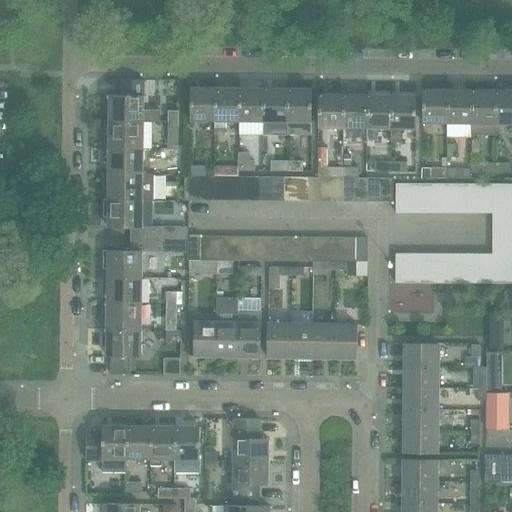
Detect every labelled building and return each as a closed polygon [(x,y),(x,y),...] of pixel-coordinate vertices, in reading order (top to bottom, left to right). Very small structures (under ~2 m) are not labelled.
[(216,122),(216,89),(191,89),(191,122),(215,122),(216,122)] [(240,122),(240,89),(216,89),(216,122),(215,122),(215,133),(226,133),(226,122),(240,122)] [(240,89),(240,122),(264,122),(264,90),(240,89)] [(264,90),(264,122),(287,123),(287,136),(288,136),(289,90),(264,90)] [(289,90),(288,136),(312,136),(311,123),(312,90),(289,90)] [(422,124),(447,125),(447,91),(422,91),(422,124)] [(447,125),(471,125),(471,91),(447,91),(447,125)] [(471,135),(495,135),(495,91),(471,91),(471,125),(471,135)] [(496,135),(495,125),(511,125),(511,91),(495,91),(495,135),(496,135)] [(318,95),(318,115),(318,129),(343,129),(343,142),(344,142),(344,95),(318,95)] [(367,141),(368,141),(368,96),(344,95),(344,142),(367,143),(367,141)] [(144,122),(144,115),(144,96),(104,96),(104,113),(106,113),(106,122),(144,122)] [(379,129),(391,129),(392,129),(393,96),(368,96),(368,141),(379,141),(379,129)] [(391,143),(392,143),(403,143),(402,130),(417,130),(417,96),(393,96),(392,129),(391,129),(391,143)] [(179,111),(169,111),(169,128),(179,128),(179,111)] [(144,148),(144,122),(106,122),(105,148),(144,148)] [(169,144),(179,144),(179,128),(169,128),(169,144)] [(179,144),(169,144),(169,161),(179,161),(179,144)] [(144,174),(144,148),(105,148),(105,173),(108,173),(108,174),(144,174)] [(318,153),(318,178),(320,178),(332,178),(344,178),(344,168),(325,168),(325,153),(318,153)] [(240,172),(240,161),(238,161),(239,166),(219,167),(219,157),(215,157),(215,177),(239,176),(239,172),(240,172)] [(240,161),(240,172),(255,171),(255,161),(240,161)] [(271,172),(288,172),(288,161),(271,161),(271,172)] [(288,172),(303,172),(303,161),(288,161),(288,172)] [(375,173),(391,173),(391,163),(376,163),(375,173)] [(391,173),(407,173),(408,163),(391,163),(391,173)] [(471,174),(494,174),(494,163),(471,164),(471,169),(471,174)] [(511,163),(494,163),(494,174),(511,173),(511,163)] [(177,189),(178,168),(170,167),(169,189),(177,189)] [(190,178),(200,178),(207,178),(207,167),(190,167),(190,178)] [(359,168),(344,168),(344,178),(355,178),(359,178),(359,168)] [(431,180),(446,180),(446,169),(430,169),(431,180)] [(471,174),(471,169),(447,170),(447,169),(446,169),(446,180),(471,179),(471,174)] [(108,173),(105,173),(105,199),(108,199),(108,200),(143,200),(152,201),(152,200),(154,201),(155,175),(144,175),(144,174),(108,174),(108,173)] [(183,202),(189,202),(200,202),(200,178),(190,178),(183,178),(183,202)] [(212,202),(212,178),(207,178),(200,178),(200,202),(212,202)] [(223,202),(224,178),(212,178),(212,202),(223,202)] [(235,202),(235,178),(224,178),(223,202),(235,202)] [(247,202),(247,178),(235,178),(235,202),(247,202)] [(259,202),(259,178),(247,178),(247,202),(259,202)] [(271,202),(271,178),(259,178),(259,202),(271,202)] [(283,202),(283,178),(271,178),(271,202),(283,202)] [(295,202),(295,178),(283,178),(283,202),(295,202)] [(308,202),(308,178),(295,178),(295,202),(308,202)] [(320,202),(320,178),(318,178),(308,178),(308,202),(320,202)] [(332,202),(332,178),(320,178),(320,202),(332,202)] [(332,178),(332,202),(344,202),(344,178),(332,178)] [(355,202),(355,178),(344,178),(344,202),(355,202)] [(368,178),(359,178),(355,178),(355,202),(368,202),(368,178)] [(379,202),(379,178),(368,178),(368,202),(379,202)] [(379,202),(392,202),(392,179),(379,178),(379,202)] [(410,184),(397,184),(397,213),(410,213),(410,184)] [(422,184),(410,184),(410,213),(422,213),(422,184)] [(434,184),(422,184),(422,213),(434,213),(434,184)] [(446,184),(434,184),(434,213),(446,213),(446,184)] [(458,184),(446,184),(446,213),(458,213),(458,184)] [(470,184),(458,184),(458,213),(470,213),(470,184)] [(482,184),(470,184),(470,213),(482,213),(482,184)] [(494,184),(482,184),(482,213),(494,213),(494,184)] [(511,184),(494,184),(494,213),(494,227),(511,226),(511,184)] [(152,228),(152,201),(143,200),(108,200),(108,199),(105,199),(105,227),(128,228),(128,239),(163,239),(163,228),(152,228)] [(511,226),(494,227),(494,241),(511,241),(511,226)] [(175,228),(174,240),(187,240),(187,228),(175,228)] [(189,238),(189,262),(202,262),(202,238),(189,238)] [(213,262),(213,238),(202,238),(202,262),(213,262)] [(225,262),(225,238),(213,238),(213,262),(217,262),(225,262)] [(237,262),(237,238),(225,238),(225,262),(233,262),(237,262)] [(249,262),(249,238),(237,238),(237,262),(249,262)] [(261,262),(261,238),(249,238),(249,262),(261,262)] [(272,262),(272,238),(261,238),(261,262),(272,262)] [(284,262),(284,238),(272,238),(272,262),(284,262)] [(296,262),(296,238),(284,238),(284,262),(296,262)] [(308,262),(308,238),(296,238),(296,262),(308,262)] [(320,262),(320,238),(308,238),(308,262),(320,262)] [(331,262),(331,238),(320,238),(320,262),(324,262),(331,262)] [(343,262),(343,238),(331,238),(331,262),(343,262)] [(355,262),(355,238),(343,238),(343,262),(355,262)] [(367,262),(367,238),(355,238),(355,262),(367,262)] [(104,253),(104,277),(143,278),(143,252),(162,253),(163,239),(128,239),(127,253),(104,253)] [(511,241),(494,241),(494,255),(494,284),(511,283),(511,241)] [(410,254),(397,255),(397,284),(410,284),(410,254)] [(422,254),(410,254),(410,284),(422,284),(422,254)] [(434,254),(422,254),(422,284),(434,284),(434,254)] [(446,254),(434,254),(434,284),(446,284),(446,254)] [(458,254),(446,254),(446,284),(458,284),(458,254)] [(470,254),(458,254),(458,284),(470,284),(470,254)] [(482,284),(482,254),(470,254),(470,284),(482,284)] [(494,255),(482,254),(482,284),(494,284),(494,255)] [(189,274),(217,274),(217,262),(213,262),(202,262),(189,262),(189,274)] [(233,262),(225,262),(217,262),(217,274),(233,274),(233,262)] [(324,270),(347,270),(347,277),(367,277),(367,262),(355,262),(343,262),(331,262),(324,262),(324,270)] [(239,267),(239,275),(262,276),(262,268),(239,267)] [(281,268),(280,276),(291,276),(291,268),(281,268)] [(291,268),(291,276),(304,276),(304,268),(291,268)] [(104,303),(142,304),(143,278),(104,277),(104,303)] [(167,309),(177,309),(177,292),(167,292),(167,309)] [(232,359),(238,359),(238,323),(238,311),(238,298),(217,298),(217,323),(216,357),(232,357),(232,359)] [(142,304),(104,303),(104,329),(142,330),(142,304)] [(177,309),(167,309),(167,330),(177,330),(177,309)] [(262,325),(262,311),(238,311),(238,323),(238,359),(241,359),(241,357),(260,357),(260,356),(259,356),(259,336),(259,325),(262,325)] [(294,358),(311,358),(312,325),(313,313),(291,312),(291,324),(290,324),(290,360),(294,360),(294,358)] [(198,356),(216,357),(217,323),(193,322),(193,358),(198,358),(198,356)] [(290,324),(268,324),(267,356),(266,356),(266,357),(285,358),(285,360),(290,360),(290,324)] [(328,360),(333,360),(333,325),(312,325),(311,358),(328,358),(328,360)] [(333,325),(333,360),(337,361),(337,359),(356,359),(356,358),(355,357),(356,326),(357,327),(357,325),(333,325)] [(142,356),(142,330),(104,329),(103,356),(108,356),(107,374),(127,374),(128,356),(142,356)] [(402,362),(402,367),(439,367),(439,343),(438,343),(438,345),(405,344),(405,343),(404,343),(404,362),(402,362)] [(404,371),(404,388),(438,389),(439,367),(402,367),(402,371),(404,371)] [(501,371),(486,371),(486,391),(501,391),(501,371)] [(478,389),(486,389),(486,378),(478,378),(478,389)] [(402,405),(401,410),(438,410),(438,389),(404,388),(403,405),(402,405)] [(486,389),(478,389),(477,402),(486,402),(486,392),(486,389)] [(507,392),(486,392),(486,402),(485,430),(506,430),(507,392)] [(403,431),(437,432),(438,410),(401,410),(401,414),(403,414),(403,431)] [(267,438),(266,438),(266,440),(259,440),(259,420),(234,420),(233,438),(233,461),(269,462),(269,457),(267,457),(267,438)] [(472,432),(480,432),(480,421),(472,421),(472,432)] [(127,459),(128,426),(102,426),(102,434),(86,433),(86,459),(102,459),(102,472),(126,473),(126,459),(127,459)] [(127,459),(151,460),(152,426),(128,426),(127,459)] [(151,460),(151,467),(162,467),(162,460),(175,460),(176,427),(152,426),(151,460)] [(176,427),(175,460),(199,460),(200,427),(176,427)] [(437,454),(437,432),(403,431),(403,448),(401,448),(401,453),(437,454)] [(480,432),(472,432),(471,445),(480,445),(480,432)] [(511,472),(511,444),(502,444),(501,472),(511,472)] [(205,461),(217,461),(217,453),(205,453),(205,461)] [(500,456),(485,456),(485,482),(500,482),(500,456)] [(403,482),(437,483),(437,460),(401,460),(401,465),(403,465),(403,482)] [(256,484),(265,484),(265,485),(267,485),(267,467),(269,467),(269,462),(233,461),(233,484),(228,484),(227,506),(256,506),(256,484)] [(471,483),(479,483),(479,472),(471,472),(471,483)] [(400,503),(436,504),(437,483),(403,482),(402,499),(401,499),(400,503)] [(143,483),(126,483),(126,493),(143,493),(143,483)] [(479,483),(471,483),(470,505),(478,505),(479,483)] [(175,499),(175,489),(158,489),(158,499),(175,499)] [(175,489),(175,499),(184,499),(191,499),(191,489),(175,489)] [(194,511),(194,499),(191,499),(184,499),(184,511),(194,511)] [(436,511),(436,504),(400,503),(400,508),(402,508),(402,511),(436,511)]
